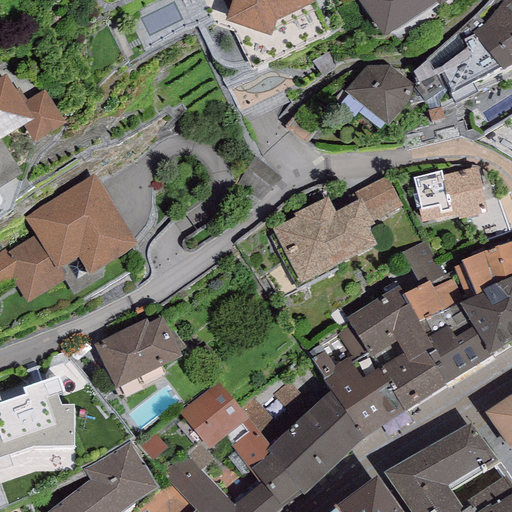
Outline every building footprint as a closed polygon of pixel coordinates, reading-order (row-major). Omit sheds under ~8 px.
[(220,0),(229,19),(225,30),(270,47),(276,33),(320,11),(315,0),(220,0)] [(361,0),(355,4),(383,47),(436,12),(438,16),(462,0),(361,0)] [(500,82),(502,85),(511,78),(511,0),(507,0),(482,31),(472,38),(474,41),(500,82)] [(500,82),(474,41),(463,47),(466,55),(434,78),(426,67),(413,80),(418,91),(415,92),(423,108),(446,94),(451,105),(500,82)] [(387,69),(366,71),(344,100),(387,138),(408,109),(413,91),(387,69)] [(0,149),(2,148),(24,135),(34,151),(66,132),(44,94),(21,108),(6,83),(0,86),(0,149)] [(0,195),(21,183),(2,148),(0,149),(0,195)] [(282,183),(254,159),(236,184),(260,206),(282,183)] [(421,183),(429,224),(458,218),(459,224),(486,219),(477,178),(449,183),(448,177),(421,183)] [(135,255),(95,184),(24,224),(34,240),(7,255),(5,250),(0,252),(0,289),(12,283),(25,307),(63,286),(58,277),(79,266),(88,282),(135,255)] [(333,212),(281,238),(307,289),(379,253),(369,234),(375,231),(364,210),(339,223),(333,212)] [(463,261),(453,265),(454,269),(465,295),(484,287),(483,285),(511,271),(511,238),(461,256),(463,261)] [(401,252),(419,283),(429,279),(431,281),(445,274),(426,240),(401,252)] [(419,283),(402,292),(426,334),(448,322),(455,333),(473,322),(459,298),(465,295),(454,269),(445,274),(431,281),(429,279),(419,283)] [(465,295),(459,298),(473,322),(491,353),(493,356),(511,344),(511,271),(483,285),(484,287),(465,295)] [(344,316),(350,326),(396,385),(390,388),(405,408),(446,382),(444,380),(425,348),(432,344),(426,334),(402,292),(398,285),(344,316)] [(448,322),(426,334),(432,344),(425,348),(444,380),(491,353),(473,322),(455,333),(448,322)] [(396,385),(350,326),(307,353),(332,388),(363,436),(405,408),(390,388),(396,385)] [(169,329),(105,355),(122,394),(185,369),(169,329)] [(0,395),(0,454),(32,443),(74,444),(74,401),(60,401),(58,390),(65,388),(58,370),(53,372),(46,376),(33,382),(22,383),(24,390),(1,397),(0,395)] [(218,379),(180,411),(209,447),(225,434),(249,469),(270,451),(266,446),(269,443),(247,416),(248,415),(218,379)] [(266,446),(270,451),(301,489),(304,492),(363,436),(332,388),(269,443),(266,446)] [(511,392),(485,410),(511,448),(511,447),(511,392)] [(511,511),(511,478),(471,418),(388,470),(414,510),(412,511),(511,511)] [(132,441),(84,468),(89,479),(73,489),(47,510),(48,511),(117,511),(133,500),(159,486),(132,441)] [(201,443),(186,458),(200,471),(213,458),(201,443)] [(184,456),(162,475),(197,508),(200,511),(272,511),(301,489),(270,451),(249,469),(259,481),(235,504),(200,471),(186,458),(184,456)] [(405,511),(378,471),(337,502),(344,511),(405,511)] [(344,511),(337,502),(321,511),(344,511)]
